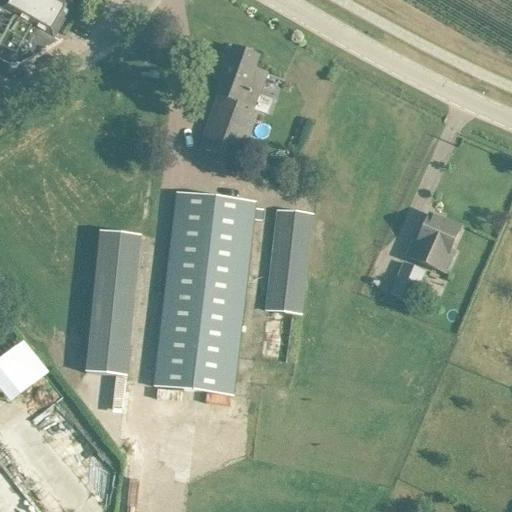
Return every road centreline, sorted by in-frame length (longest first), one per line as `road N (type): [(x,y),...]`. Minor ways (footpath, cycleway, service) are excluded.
road 1 (tertiary): [(281,0),(511,120)]
road 2 (unknown): [(448,91),(372,279)]
road 3 (unclassified): [(0,109),(93,53),(148,0)]
